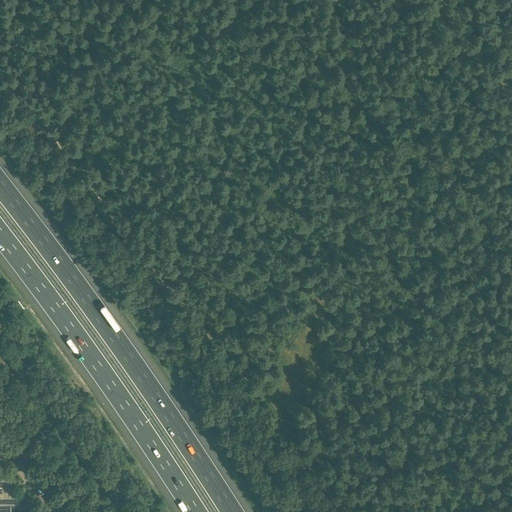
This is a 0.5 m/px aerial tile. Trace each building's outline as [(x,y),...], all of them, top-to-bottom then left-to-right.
[(21,426),(13,434),(17,438),(25,431),(21,426)] [(29,435),(25,431),(17,438),(21,443),(29,435)] [(29,435),(21,443),(25,447),(33,440),(29,435)] [(37,444),(33,440),(25,447),(29,451),(37,444)] [(29,451),(33,456),(41,449),(37,444),(29,451)] [(45,453),(41,449),(33,456),(37,460),(45,453)] [(2,488),(11,487),(11,479),(0,478),(0,495),(2,496),(2,488)] [(11,496),(11,487),(2,488),(2,496),(0,495),(0,504),(11,504),(11,505),(19,505),(19,495),(11,496)]
